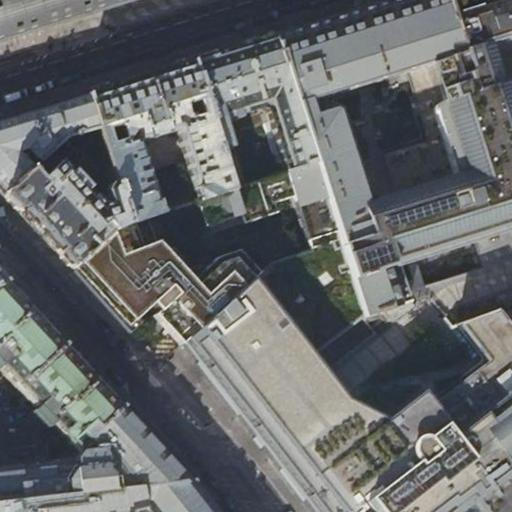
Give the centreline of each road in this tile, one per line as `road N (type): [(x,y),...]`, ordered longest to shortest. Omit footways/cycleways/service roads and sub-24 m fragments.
road 1 (residential): [(0,233),(258,511)]
road 2 (residential): [(0,80),(259,0)]
